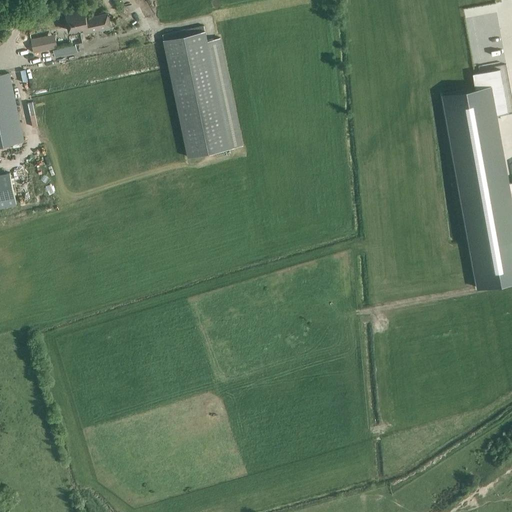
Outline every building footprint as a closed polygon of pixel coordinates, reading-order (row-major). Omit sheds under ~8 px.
[(511,15),(509,0),(462,0),(472,50),(511,42),(511,15)] [(84,8),(65,12),(69,31),(77,29),(76,26),(83,25),(84,33),(111,27),(108,14),(86,18),(84,8)] [(162,35),(189,157),(242,146),(220,37),(207,40),(204,25),(162,35)] [(54,34),(48,36),(31,39),(34,52),(57,47),(54,34)] [(473,88),(439,94),(474,288),(511,281),(511,180),(505,182),(493,114),(505,112),(497,69),(470,74),(473,88)] [(0,145),(24,141),(11,82),(9,73),(0,74),(0,145)] [(511,155),(503,157),(504,165),(511,164),(511,155)] [(9,172),(0,173),(0,208),(16,205),(9,172)]
